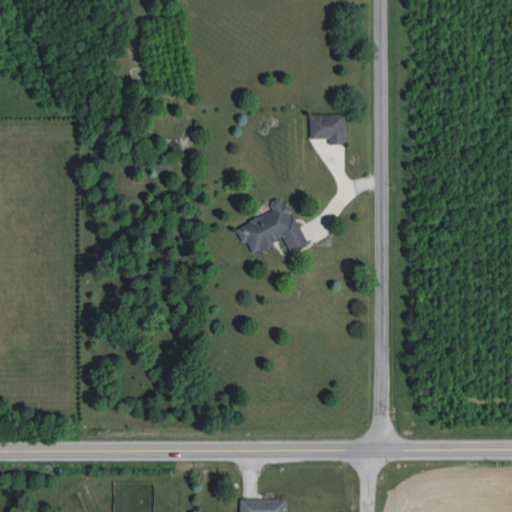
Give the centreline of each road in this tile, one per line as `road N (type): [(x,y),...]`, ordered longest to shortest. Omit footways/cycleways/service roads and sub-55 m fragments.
road 1 (tertiary): [(0,450),(511,448)]
road 2 (residential): [(379,0),(382,448)]
